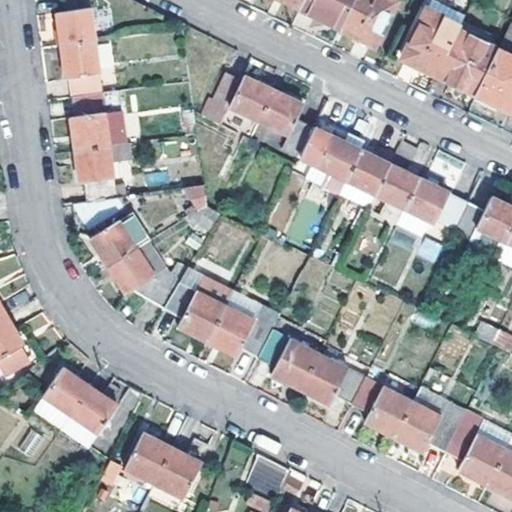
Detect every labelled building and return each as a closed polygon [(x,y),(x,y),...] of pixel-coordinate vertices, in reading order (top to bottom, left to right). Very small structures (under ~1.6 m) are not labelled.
[(65,50),(100,43),(92,0),(65,0),(68,14),(58,15),(65,50)] [(281,0),(300,9),(304,0),(281,0)] [(302,10),(341,29),(354,0),(304,0),(300,9),(302,10)] [(373,44),(393,1),(391,0),(354,0),(341,29),(373,44)] [(433,0),(411,0),(411,1),(459,24),(464,15),(433,0)] [(386,50),(434,74),(456,30),(459,24),(411,1),(386,50)] [(497,50),(511,57),(511,27),(509,26),(497,50)] [(497,50),(456,30),(434,74),(476,95),(497,50)] [(100,43),(65,50),(71,83),(75,82),(75,101),(106,96),(106,68),(100,43)] [(511,104),(511,57),(497,50),(476,95),(509,111),(511,104)] [(227,111),(256,125),(273,89),(245,75),(242,80),(227,72),(211,103),(207,101),(198,120),(217,130),(227,111)] [(273,89),(256,125),(285,140),(278,156),(295,164),(313,128),(296,120),(303,104),(273,89)] [(79,153),(119,147),(114,115),(131,112),(120,94),(106,96),(75,101),(78,122),(74,122),(79,153)] [(185,136),(196,134),(195,117),(183,118),(185,136)] [(320,189),(337,198),(342,187),(359,152),(353,149),(358,139),(317,119),(313,128),(295,164),(326,179),(320,189)] [(400,216),(417,180),(413,178),(428,144),(418,139),(415,147),(400,139),(392,156),(370,201),(400,216)] [(370,201),(392,156),(370,146),(366,155),(359,152),(342,187),(370,201)] [(122,198),(121,180),(124,179),(119,147),(79,153),(84,186),(90,186),(91,204),(112,200),(122,198)] [(445,194),(417,180),(400,216),(427,230),(430,227),(447,235),(464,199),(446,191),(445,194)] [(203,184),(186,187),(190,210),(207,207),(203,184)] [(511,206),(486,194),(479,207),(464,199),(447,235),(462,243),(469,229),(500,245),(511,221),(511,206)] [(120,224),(112,200),(91,204),(77,207),(94,249),(109,270),(139,250),(152,240),(135,214),(120,224)] [(511,221),(500,245),(511,250),(511,221)] [(424,238),(417,255),(434,262),(441,246),(424,238)] [(157,277),(139,250),(109,270),(127,298),(136,293),(162,309),(179,280),(164,272),(157,277)] [(194,288),(179,280),(162,309),(180,318),(176,326),(206,342),(225,305),(233,289),(202,273),(194,288)] [(254,321),(225,305),(206,342),(236,357),(241,349),(257,358),(271,330),(279,313),(263,304),(254,321)] [(8,320),(0,324),(0,361),(23,347),(8,320)] [(511,334),(480,321),(473,336),(510,351),(511,347),(511,334)] [(257,358),(273,367),(269,374),(299,390),(318,354),(271,330),(257,358)] [(364,378),(318,354),(299,390),(328,405),(334,397),(351,405),(364,378)] [(72,415),(91,388),(64,369),(45,396),(72,415)] [(410,401),(364,378),(351,405),(365,412),(361,421),(392,438),(410,401)] [(91,388),(72,415),(99,434),(116,406),(91,388)] [(72,415),(45,396),(36,410),(63,427),(72,415)] [(438,416),(410,401),(392,438),(421,452),(426,443),(443,452),(456,425),(463,411),(446,403),(438,416)] [(99,434),(72,415),(63,427),(91,446),(99,434)] [(486,486),(504,450),(456,425),(443,452),(459,460),(454,469),(486,486)] [(31,430),(18,449),(32,458),(45,440),(31,430)] [(153,487),(172,450),(142,435),(124,472),(153,487)] [(172,450),(153,487),(183,501),(201,465),(172,450)] [(511,454),(504,450),(486,486),(511,499),(511,454)] [(288,473),(259,457),(245,488),(276,503),(288,473)]
